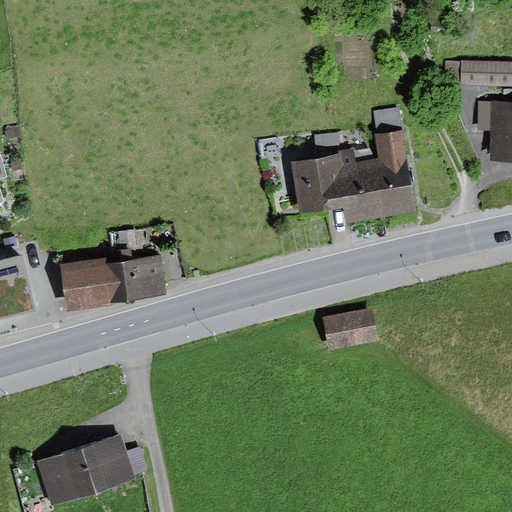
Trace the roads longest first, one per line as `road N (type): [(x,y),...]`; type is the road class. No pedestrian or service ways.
road 1 (primary): [(511,231),(304,277),(0,365)]
road 2 (track): [(393,0),(410,63),(464,182),(476,238)]
road 3 (track): [(167,511),(126,327)]
